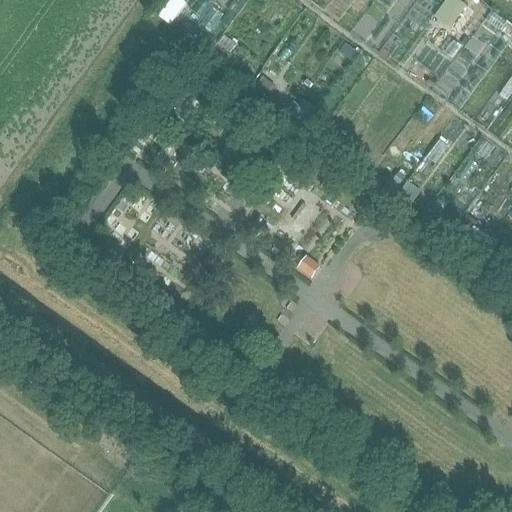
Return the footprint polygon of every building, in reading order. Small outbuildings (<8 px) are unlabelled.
[(173,0),(160,18),(172,26),(187,5),(179,0),(173,0)] [(458,0),(448,0),(435,18),(451,29),(468,6),(458,0)] [(511,24),(509,22),(502,31),(511,39),(511,24)] [(508,70),(511,61),(511,47),(505,44),(495,63),(508,70)] [(262,79),(255,89),(256,90),(269,99),(276,89),(262,79)] [(302,107),(297,113),(305,119),(309,113),(302,107)] [(324,138),(338,148),(344,140),(330,130),(324,138)] [(416,181),(449,142),(440,135),(408,174),(416,181)] [(408,183),(401,193),(414,202),(421,193),(408,183)] [(433,205),(427,212),(437,219),(442,212),(433,205)] [(455,209),(448,219),(456,225),(463,215),(455,209)] [(467,216),(460,227),(469,234),(477,223),(467,216)] [(510,274),(511,271),(511,259),(507,256),(501,263),(499,266),(510,274)] [(322,267),(308,257),(299,269),(313,279),(322,267)]
